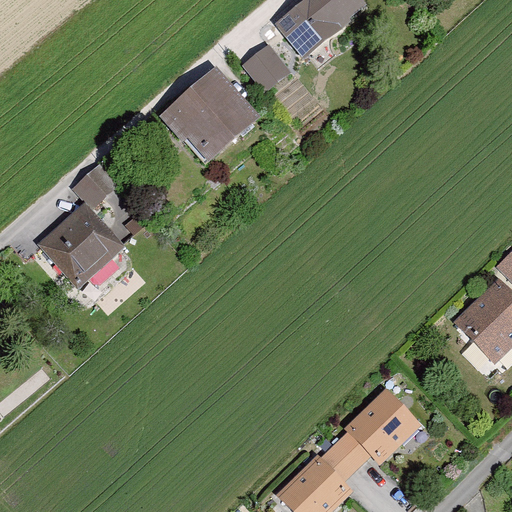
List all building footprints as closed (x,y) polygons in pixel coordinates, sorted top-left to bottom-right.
[(370,7),(363,0),(305,0),(275,24),(303,59),(327,40),(343,29),(370,7)] [(269,45),(243,66),(266,94),(292,73),(269,45)] [(261,116),(216,66),(160,116),(205,166),(261,116)] [(129,175),(107,151),(81,176),(103,200),(129,175)] [(121,229),(87,193),(45,233),(79,268),(121,229)] [(511,252),(497,267),(511,283),(511,252)] [(511,289),(499,278),(453,323),(495,365),(511,348),(511,289)] [(422,425),(385,389),(344,429),(348,432),(334,445),(358,470),(371,457),(381,466),(422,425)] [(321,458),(318,454),(276,495),(292,511),(333,511),(354,492),(345,483),(358,470),(334,445),(321,458)]
